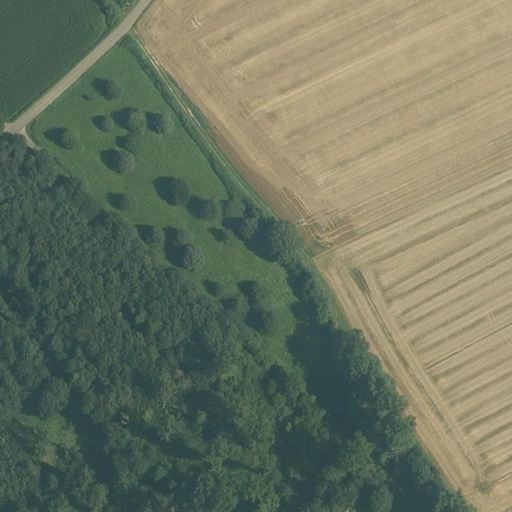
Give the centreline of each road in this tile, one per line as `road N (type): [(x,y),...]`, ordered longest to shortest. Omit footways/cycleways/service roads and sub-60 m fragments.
road 1 (track): [(108,0),(240,187),(301,252),(458,511)]
road 2 (track): [(387,511),(302,386),(17,131)]
road 3 (tertiary): [(146,0),(0,145)]
